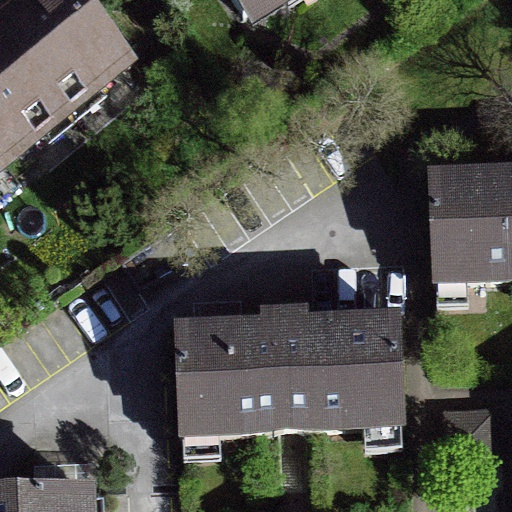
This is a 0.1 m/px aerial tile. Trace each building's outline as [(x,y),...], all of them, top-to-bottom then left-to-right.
[(26,0),(0,21),(0,156),(8,166),(132,63),(78,0),(26,0)] [(230,0),(244,21),(277,0),(230,0)] [(511,186),(429,190),(433,290),(511,286),(511,186)] [(262,338),(174,341),(178,439),(403,430),(400,332),(306,335),(306,320),(262,322),(262,338)] [(490,419),(449,421),(451,462),(492,461),(490,419)] [(0,499),(0,511),(88,511),(87,495),(0,499)]
